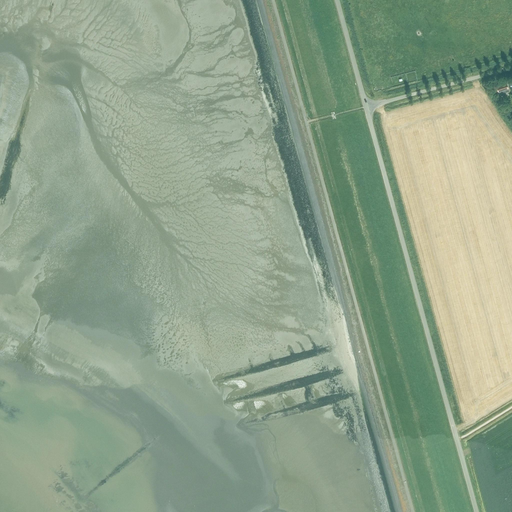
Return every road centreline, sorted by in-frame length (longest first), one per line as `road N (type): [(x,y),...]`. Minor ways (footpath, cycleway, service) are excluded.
road 1 (unclassified): [(476,511),(366,106)]
road 2 (unclassified): [(366,106),(511,67)]
